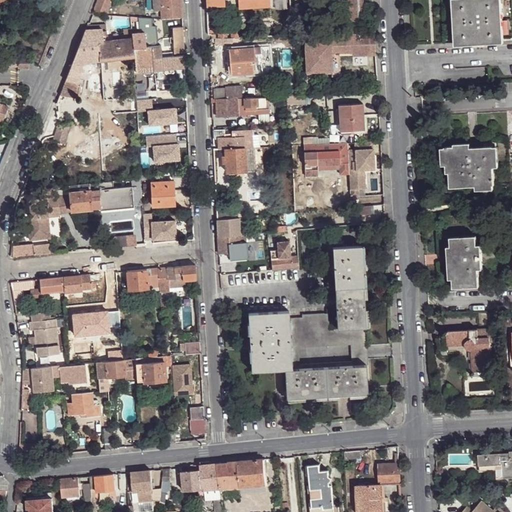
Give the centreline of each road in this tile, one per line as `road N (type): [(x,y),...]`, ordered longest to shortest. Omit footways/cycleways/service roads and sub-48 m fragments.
road 1 (tertiary): [(418,432),(392,0)]
road 2 (residential): [(192,0),(206,252)]
road 3 (residential): [(0,229),(82,0)]
road 4 (residential): [(0,270),(206,252)]
road 5 (unclassified): [(217,452),(418,432)]
road 6 (residential): [(206,252),(217,452)]
road 7 (unclassified): [(20,469),(217,452)]
road 8 (residential): [(4,463),(10,358),(0,297)]
